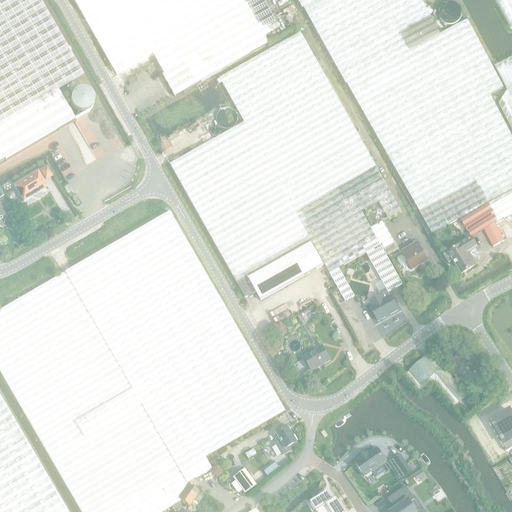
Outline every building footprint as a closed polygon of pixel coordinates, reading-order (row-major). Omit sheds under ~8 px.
[(0,0),(0,123),(57,91),(83,76),(69,52),(59,36),(38,0),(0,0)] [(153,54),(165,75),(208,51),(220,72),(269,44),(265,37),(283,27),(266,0),(74,0),(117,75),(153,54)] [(431,234),(459,220),(511,192),(511,135),(498,108),(490,94),(504,88),(468,21),(409,52),(408,51),(409,50),(400,33),(431,17),(421,0),(297,0),(302,8),(303,7),(345,84),(346,84),(431,234)] [(511,27),(511,0),(495,0),(511,28),(511,27)] [(446,5),(445,13),(444,20),(460,23),(463,8),(446,5)] [(440,34),(431,17),(400,33),(409,50),(440,34)] [(236,283),(246,277),(248,279),(311,243),(312,243),(329,274),(339,269),(366,253),(381,245),(371,228),(362,212),(379,203),(388,219),(401,211),(301,33),(219,78),(244,123),(170,165),(236,283)] [(175,97),(220,72),(208,51),(165,75),(163,76),(175,97)] [(511,57),(495,66),(507,91),(498,104),(511,130),(511,57)] [(68,101),(81,116),(97,103),(83,87),(68,101)] [(57,91),(0,123),(0,163),(66,125),(63,121),(72,116),(57,91)] [(86,164),(97,158),(75,122),(63,130),(65,134),(63,136),(70,147),(74,144),(86,164)] [(227,132),(225,125),(213,129),(216,136),(227,132)] [(38,172),(14,185),(23,200),(32,196),(47,186),(44,181),(52,176),(47,167),(38,172)] [(471,238),(484,230),(495,223),(511,214),(511,192),(459,220),(471,238)] [(8,203),(2,207),(6,214),(13,210),(8,203)] [(63,273),(0,309),(0,372),(32,427),(80,511),(162,511),(171,507),(178,503),(181,501),(178,499),(187,485),(186,483),(196,477),(211,469),(204,458),(282,414),(284,412),(171,215),(169,212),(75,266),(63,273)] [(383,250),(383,249),(395,243),(382,222),(371,228),(381,245),(366,253),(387,293),(402,284),(383,250)] [(505,241),(498,228),(495,223),(484,230),(492,247),(502,242),(505,241)] [(469,251),(476,246),(471,238),(443,255),(448,263),(452,261),(468,251),(469,251)] [(323,266),(311,243),(248,279),(255,293),(260,301),(323,266)] [(383,249),(387,256),(398,249),(395,243),(383,249)] [(403,255),(398,257),(398,260),(401,266),(404,267),(408,264),(412,271),(428,261),(417,243),(401,252),(403,255)] [(452,261),(461,274),(477,265),(469,251),(468,251),(452,261)] [(354,297),(339,269),(329,274),(345,302),(354,297)] [(252,295),(255,293),(248,279),(246,277),(236,283),(245,299),(248,297),(249,298),(253,296),(252,295)] [(372,307),(370,308),(378,322),(397,311),(387,293),(369,303),(372,307)] [(330,361),(322,347),(303,357),(311,371),(321,366),(330,361)] [(470,391),(487,378),(478,367),(475,369),(468,360),(469,359),(464,352),(458,357),(453,351),(444,358),(456,371),(457,370),(464,378),(461,381),(470,391)] [(410,371),(408,371),(416,380),(413,383),(420,392),(433,381),(454,406),(460,402),(460,403),(468,397),(431,353),(423,359),(410,371)] [(0,511),(66,511),(0,397),(0,511)] [(511,415),(509,411),(489,423),(506,452),(511,448),(511,415)] [(292,451),(290,447),(297,443),(287,427),(275,433),(280,441),(275,444),(282,457),(292,451)] [(357,463),(355,464),(364,477),(372,472),(373,474),(382,467),(382,468),(387,464),(386,462),(377,449),(370,454),(369,452),(367,453),(368,455),(364,458),(363,456),(356,461),(357,463)] [(253,450),(245,454),(248,459),(256,455),(253,450)] [(400,455),(394,460),(405,476),(411,471),(400,455)] [(274,462),(263,470),(268,477),(279,468),(274,462)] [(232,478),(243,494),(256,485),(244,469),(232,478)] [(199,503),(194,500),(199,492),(187,484),(187,485),(178,499),(181,501),(189,507),(192,509),(194,511),(199,503)] [(405,487),(388,499),(395,509),(390,511),(424,511),(414,497),(412,498),(405,487)] [(317,498),(310,502),(311,503),(311,504),(310,505),(314,511),(315,511),(315,510),(316,511),(317,511),(318,511),(344,511),(340,505),(338,503),(336,504),(334,500),(333,500),(333,501),(327,491),(317,498)] [(182,511),(182,510),(178,503),(171,507),(172,507),(174,511),(182,511)]
